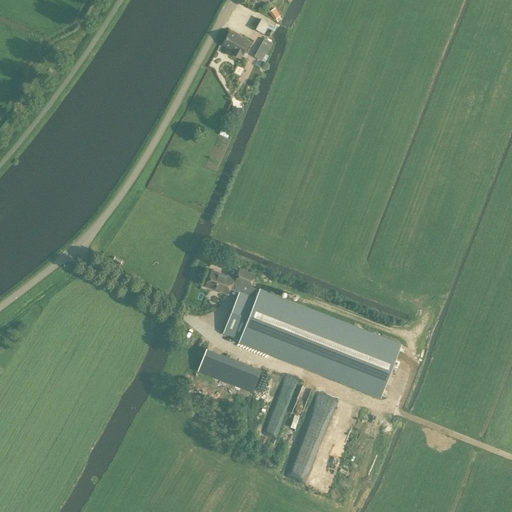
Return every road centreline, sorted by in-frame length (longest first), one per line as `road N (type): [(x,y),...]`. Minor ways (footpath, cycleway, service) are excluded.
road 1 (track): [(74,251),(223,342),(391,408),(424,324),(419,308),(355,277),(457,0)]
road 2 (unclassified): [(0,308),(74,251),(115,206),(232,0)]
